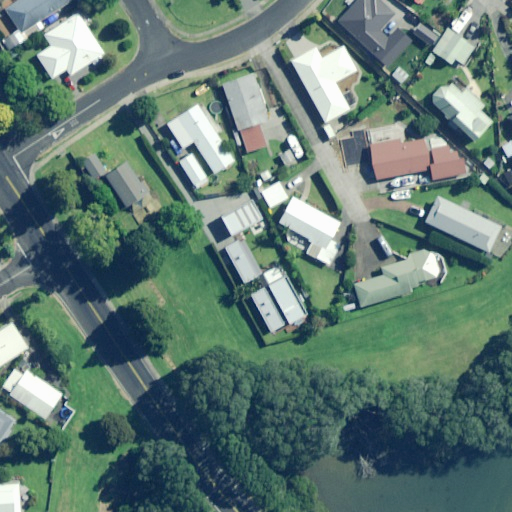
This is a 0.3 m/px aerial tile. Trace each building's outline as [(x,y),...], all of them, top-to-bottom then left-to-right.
[(21,0),(7,10),(18,27),(10,33),(17,45),(77,5),(73,0),(21,0)] [(380,30),(394,15),(378,0),(357,0),(338,21),(375,56),(390,40),(380,30)] [(70,75),(104,54),(78,13),(44,35),(51,46),(37,55),(52,79),(67,69),(70,75)] [(462,64),(474,48),(447,29),(432,51),(451,64),(454,59),(462,64)] [(335,83),(357,71),(343,46),(321,58),(315,48),(291,61),(325,123),(350,109),(335,83)] [(259,123),(269,120),(253,73),(222,84),(246,153),(267,146),(259,123)] [(465,88),(460,93),(449,82),(431,101),(450,119),(447,121),(455,129),(458,126),(474,141),(493,122),(480,110),(484,106),(465,88)] [(215,174),(234,161),(197,105),(178,117),(215,174)] [(511,139),(502,145),(508,156),(511,155),(511,157),(511,170),(505,174),(510,186),(511,185),(511,109),(501,115),(511,136),(511,139)] [(410,174),(430,170),(424,139),(406,142),(403,125),(367,132),(376,179),(388,177),(390,186),(411,182),(410,174)] [(285,165),(303,155),(293,136),(286,140),(291,149),(280,155),(285,165)] [(108,174),(94,154),(78,165),(91,183),(103,175),(125,208),(148,193),(127,162),(108,174)] [(194,185),(206,177),(191,154),(179,162),(194,185)] [(273,177),(266,167),(258,172),(265,183),(273,177)] [(270,208),(288,198),(279,181),(260,191),(270,208)] [(489,253),(502,226),(437,196),(424,223),(489,253)] [(331,240),(340,223),(292,197),(279,223),(322,246),(316,258),(329,265),(340,245),(331,240)] [(233,235),(263,219),(253,202),(224,218),(233,235)] [(259,275),(237,240),(225,247),(246,283),(259,275)] [(418,285),(417,282),(439,276),(433,256),(429,257),(427,252),(403,259),(403,262),(381,268),(384,275),(353,284),(360,306),(412,291),(411,287),(418,285)] [(280,265),(277,266),(274,261),(262,268),(265,273),(263,274),(269,285),(251,295),(273,333),(307,314),(280,265)] [(0,366),(28,348),(12,323),(0,330),(0,366)] [(27,370),(23,375),(14,369),(1,389),(45,419),(62,394),(27,370)] [(0,440),(13,420),(0,411),(0,440)] [(0,511),(20,511),(19,484),(0,484),(0,511)]
